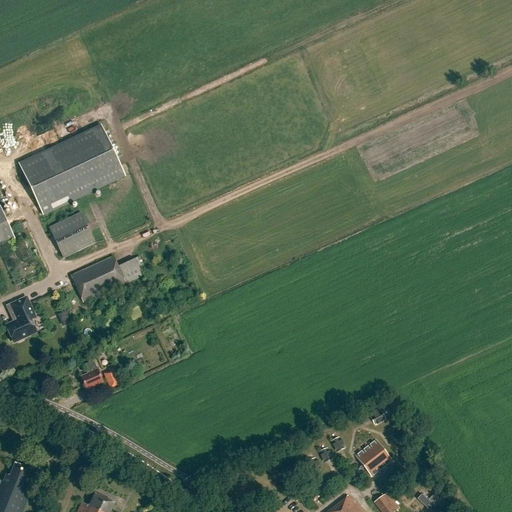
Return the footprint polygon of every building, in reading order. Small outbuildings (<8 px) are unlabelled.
[(71,201),(124,176),(101,127),(19,165),(43,216),(72,203),(71,201)] [(0,208),(0,246),(14,240),(0,208)] [(51,229),(65,258),(97,243),(83,214),(51,229)] [(83,304),(143,277),(135,259),(118,267),(113,257),(70,276),(83,304)] [(6,327),(14,342),(17,341),(19,342),(22,340),(23,338),(35,332),(29,318),(33,316),(26,300),(11,306),(17,319),(16,323),(6,327)] [(67,326),(74,322),(69,311),(61,315),(67,326)] [(87,375),(81,378),(86,390),(103,383),(93,362),(83,366),(87,375)] [(113,370),(104,374),(110,389),(120,385),(118,380),(117,380),(113,370)] [(370,417),(374,426),(377,424),(378,425),(383,422),(383,421),(385,420),(381,412),(378,413),(378,412),(372,415),(372,416),(370,417)] [(392,437),(397,445),(399,443),(400,444),(406,440),(405,439),(407,437),(402,430),(400,432),(399,431),(393,435),(394,436),(392,437)] [(339,438),(331,441),(332,444),(331,445),(333,451),(335,450),(337,453),(344,449),(343,446),(344,446),(341,440),(340,440),(339,438)] [(376,441),(355,457),(372,478),(392,462),(376,441)] [(327,449),(319,452),(320,455),(319,456),(322,462),(324,461),(325,463),(332,460),(331,457),(332,457),(330,451),(328,451),(327,449)] [(315,459),(307,462),(308,465),(307,466),(310,472),(312,471),(313,474),(320,470),(319,467),(320,467),(318,461),(316,461),(315,459)] [(26,483),(31,471),(15,464),(10,476),(6,475),(3,483),(1,482),(0,485),(0,511),(23,511),(33,486),(26,483)] [(438,494),(433,500),(426,494),(421,500),(433,511),(442,511),(450,505),(438,494)] [(110,511),(115,504),(95,495),(89,507),(82,503),(77,511),(110,511)] [(361,511),(348,496),(327,511),(361,511)] [(373,503),(380,511),(395,511),(396,511),(384,496),(373,503)]
